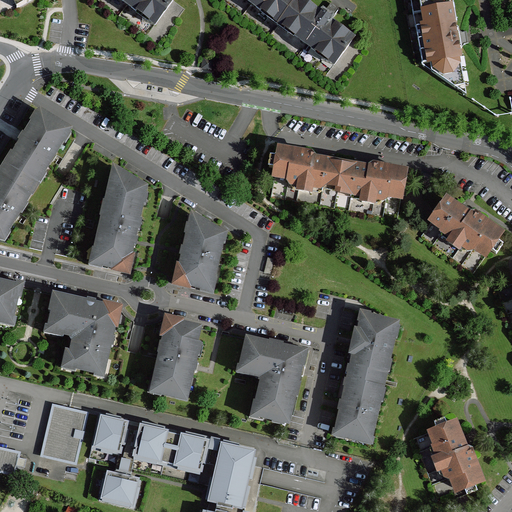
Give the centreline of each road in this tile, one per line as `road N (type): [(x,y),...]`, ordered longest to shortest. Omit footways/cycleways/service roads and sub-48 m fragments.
road 1 (residential): [(511,158),(393,125),(65,63)]
road 2 (residential): [(242,320),(260,236),(13,84)]
road 3 (residential): [(132,293),(0,263)]
